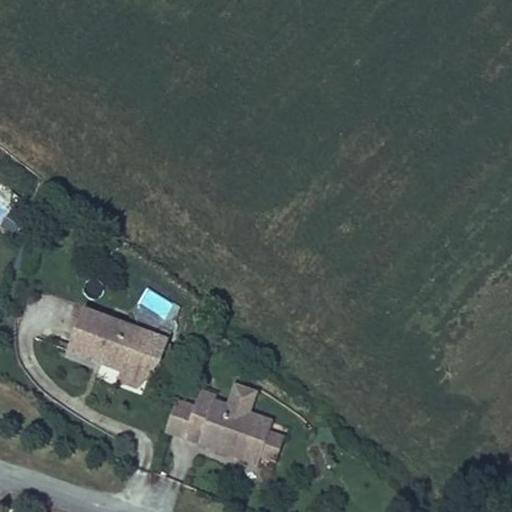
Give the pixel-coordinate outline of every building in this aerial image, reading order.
[(172,327),(181,306),(144,291),(136,312),(172,327)] [(95,372),(92,379),(114,386),(134,393),(149,350),(74,325),(60,368),(79,375),(82,367),(95,372)] [(82,367),(79,375),(92,379),(95,372),(82,367)] [(131,402),(134,393),(114,386),(111,396),(131,402)] [(202,430),(207,418),(191,412),(188,424),(202,430)] [(168,417),(157,447),(251,480),(253,475),(263,447),(266,440),(207,418),(202,430),(188,424),(168,417)] [(268,480),(278,452),(263,447),(253,475),(268,480)]
